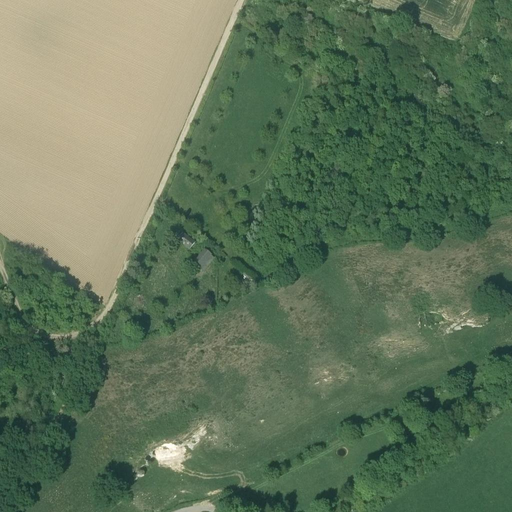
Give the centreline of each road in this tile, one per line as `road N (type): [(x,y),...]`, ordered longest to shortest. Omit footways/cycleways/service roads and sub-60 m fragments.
road 1 (track): [(242,0),(106,315)]
road 2 (track): [(511,379),(423,454),(334,511)]
road 3 (track): [(106,315),(65,402),(0,497)]
road 4 (track): [(106,315),(76,333),(34,330),(0,268)]
